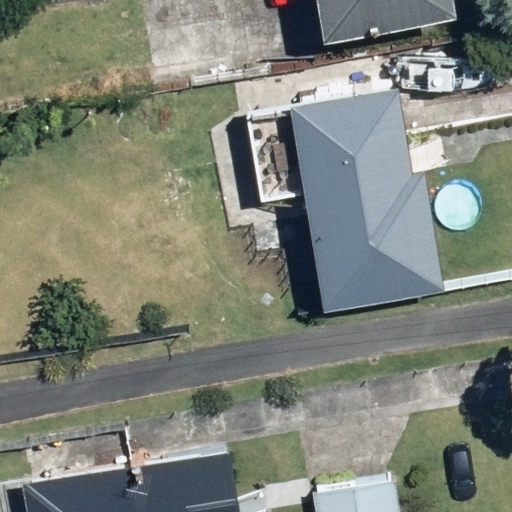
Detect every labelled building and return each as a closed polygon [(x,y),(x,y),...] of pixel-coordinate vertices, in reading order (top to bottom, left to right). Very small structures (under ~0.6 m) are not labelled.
[(334,0),(338,24),(469,2),(468,0),(334,0)] [(304,92),(334,299),(453,282),(436,160),(421,162),(408,77),(304,92)] [(129,143),(147,145),(158,129),(148,112),(129,110),(120,127),(129,143)] [(207,175),(211,191),(226,188),(222,172),(207,175)] [(242,249),(244,265),(276,261),(274,245),(242,249)] [(30,474),(36,511),(199,511),(190,449),(30,474)] [(318,482),(321,511),(406,511),(401,472),(318,482)]
